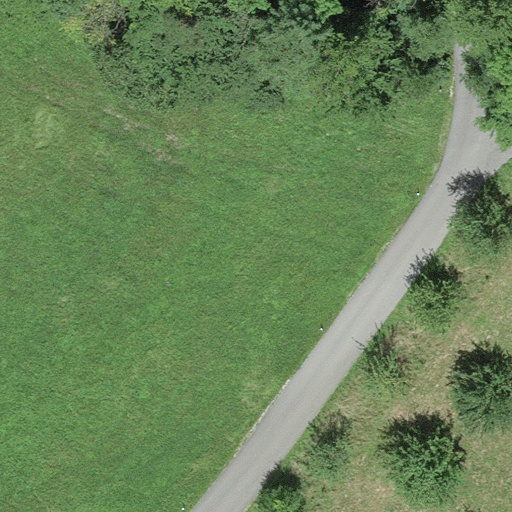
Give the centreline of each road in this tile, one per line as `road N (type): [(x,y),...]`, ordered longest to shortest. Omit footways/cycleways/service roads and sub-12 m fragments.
road 1 (residential): [(227,511),(464,164)]
road 2 (residential): [(465,0),(464,164)]
